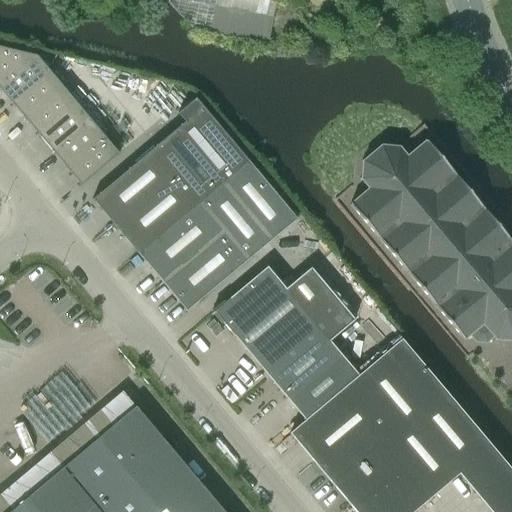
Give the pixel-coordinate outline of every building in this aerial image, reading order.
[(167,0),(167,2),(190,28),(267,44),(275,1),(274,1),(274,0),(167,0)] [(36,56),(0,46),(0,89),(80,185),(118,153),(36,56)] [(184,122),(91,200),(136,253),(246,160),(194,99),(177,113),(184,122)] [(511,242),(426,141),(406,157),(398,147),(380,145),(362,161),(360,178),(369,188),(350,205),(462,337),(468,332),(475,340),(486,341),(493,335),(495,337),(511,339),(511,242)] [(246,160),(136,253),(176,301),(182,296),(190,307),(295,218),(246,160)] [(266,266),(216,308),(225,319),(221,322),(267,376),(321,331),(329,341),(354,320),(310,267),(285,288),(266,266)] [(321,331),(267,376),(285,398),(339,353),(329,341),(321,331)] [(304,420),(289,433),(355,511),(412,511),(458,473),(490,511),(511,511),(511,474),(399,339),(357,375),(304,420)] [(339,353),(285,398),(304,420),(357,375),(339,353)] [(8,511),(223,511),(134,406),(58,470),(8,511)]
